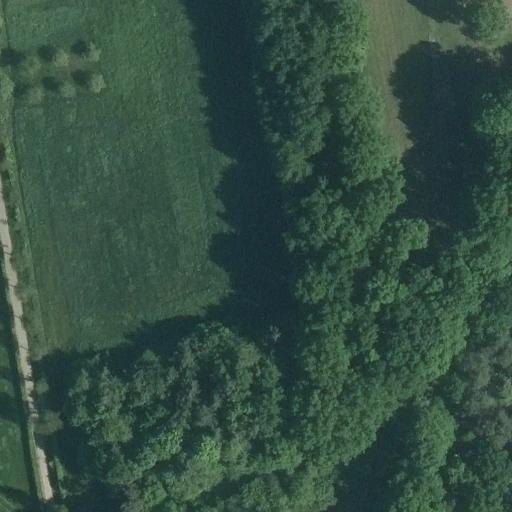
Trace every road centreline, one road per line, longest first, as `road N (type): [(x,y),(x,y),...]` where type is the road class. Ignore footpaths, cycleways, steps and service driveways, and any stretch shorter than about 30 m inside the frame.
road 1 (track): [(131,511),(419,379)]
road 2 (track): [(419,379),(511,232)]
